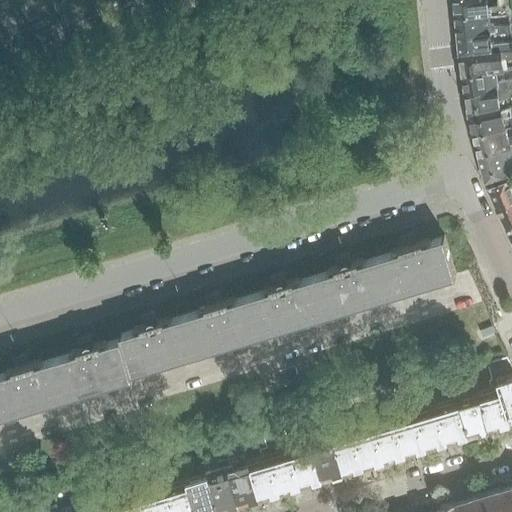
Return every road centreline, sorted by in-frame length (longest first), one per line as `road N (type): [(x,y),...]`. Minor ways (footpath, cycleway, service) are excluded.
road 1 (residential): [(0,310),(462,168)]
road 2 (residential): [(511,443),(289,511)]
road 3 (residential): [(462,168),(430,0)]
road 4 (residential): [(511,288),(462,168)]
